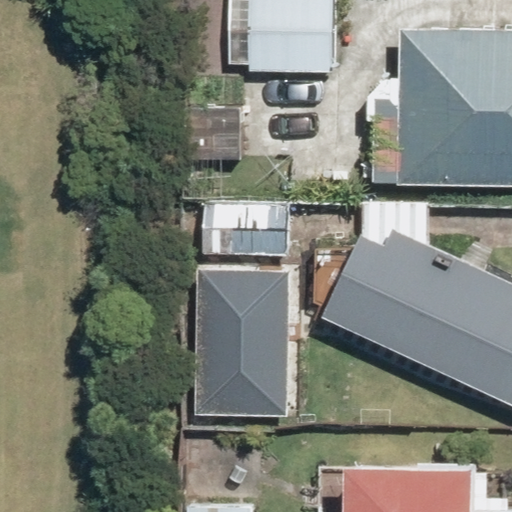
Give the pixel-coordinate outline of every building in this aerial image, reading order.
[(227,0),(226,61),(251,62),(250,74),(334,76),(336,0),(227,0)] [(511,28),(402,27),(400,183),(511,184),(511,28)] [(245,105),(177,102),(175,157),(243,160),(245,105)] [(289,201),(204,197),(202,251),(287,255),(289,201)] [(360,231),(320,316),(511,404),(511,279),(429,241),(429,200),(363,200),(363,233),(360,231)] [(292,268),(197,264),(191,414),(286,417),(292,268)] [(343,460),(342,511),(511,511),(511,508),(472,508),(473,462),(343,460)] [(254,511),(255,502),(187,499),(186,511),(254,511)]
